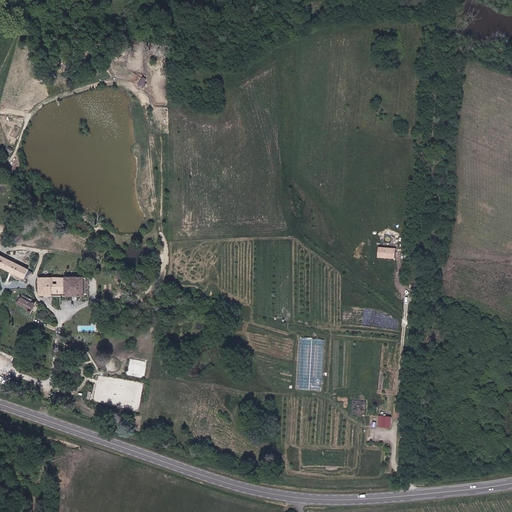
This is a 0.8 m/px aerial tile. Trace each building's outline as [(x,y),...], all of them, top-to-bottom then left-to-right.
[(143,86),(147,78),(143,76),(139,84),(143,86)] [(395,249),(379,247),(378,257),(394,259),(395,249)] [(0,257),(0,269),(24,282),(29,272),(0,257)] [(64,281),(40,281),(40,297),(83,298),(84,279),(65,279),(64,281)] [(29,312),(28,314),(31,315),(37,304),(21,297),(18,304),(16,303),(15,305),(29,312)] [(323,341),(299,339),(296,391),(320,392),(323,341)] [(390,421),(381,420),(380,428),(389,428),(390,421)]
